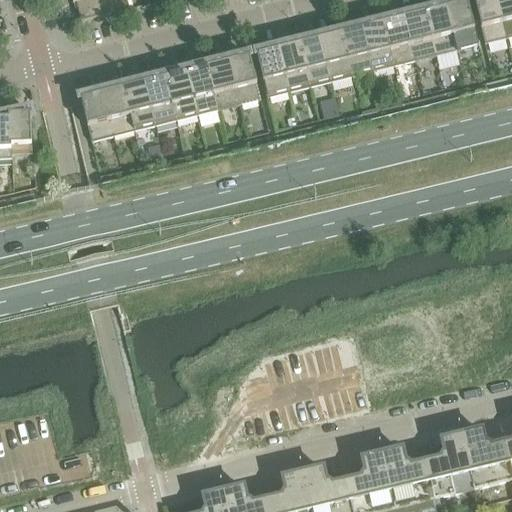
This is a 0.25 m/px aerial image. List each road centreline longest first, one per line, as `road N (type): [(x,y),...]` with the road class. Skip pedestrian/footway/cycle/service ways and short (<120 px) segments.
road 1 (primary): [(0,303),(511,179)]
road 2 (primary): [(511,123),(0,245)]
road 3 (residential): [(79,511),(511,406)]
road 4 (residential): [(0,79),(282,13)]
